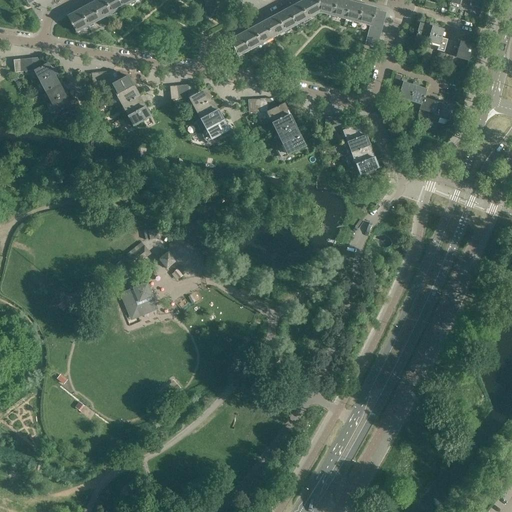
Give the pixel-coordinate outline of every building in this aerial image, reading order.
[(111,13),(103,0),(97,0),(91,4),(99,20),(111,13)] [(123,7),(118,0),(103,0),(111,13),(123,7)] [(319,12),(317,0),(303,0),(299,3),(308,19),(319,12)] [(332,16),(336,0),(317,0),(319,12),(332,16)] [(345,19),(350,1),(344,0),(336,0),(332,16),(345,19)] [(358,22),(363,5),(350,1),(345,19),(358,22)] [(435,10),(437,4),(425,1),(424,7),(435,10)] [(308,19),(299,3),(287,9),(296,25),(308,19)] [(99,20),(91,4),(79,10),(88,26),(99,20)] [(372,22),(375,10),(376,8),(363,5),(358,22),(370,26),(371,26),(372,22)] [(296,25),(287,9),(276,15),(284,31),(296,25)] [(88,26),(79,10),(67,16),(71,23),(70,24),(71,26),(72,25),(76,32),(88,26)] [(382,25),(385,13),(375,10),(372,22),(382,25)] [(284,31),(276,15),(264,21),(273,37),(284,31)] [(427,42),(431,27),(429,26),(423,24),(424,21),(419,20),(417,24),(420,24),(416,39),(427,42)] [(273,37),(264,21),(252,28),(261,44),(273,37)] [(379,36),(382,25),(372,22),(371,26),(370,26),(368,33),(379,36)] [(441,38),(443,30),(434,28),(435,24),(430,23),(429,26),(431,27),(427,42),(438,45),(439,45),(441,38)] [(261,44),(252,28),(241,34),(249,50),(261,44)] [(376,48),(379,36),(368,33),(365,45),(376,48)] [(249,50),(241,34),(229,41),(237,57),(249,50)] [(444,52),(447,40),(441,38),(439,45),(438,45),(437,50),(444,52)] [(450,54),(453,42),(447,40),(444,52),(450,54)] [(468,60),(472,46),(474,46),(475,43),(470,41),(469,44),(460,42),(459,43),(456,55),(456,57),(468,60)] [(456,55),(459,43),(453,42),(450,54),(456,55)] [(42,66),(37,58),(31,58),(33,71),(34,71),(42,66)] [(58,74),(55,70),(52,71),(48,63),(42,66),(34,71),(39,81),(54,74),(55,76),(58,74)] [(120,79),(116,71),(110,71),(111,85),(112,84),(120,79)] [(64,85),(61,80),(58,82),(55,76),(54,74),(39,81),(45,92),(59,84),(61,86),(64,85)] [(133,86),(127,75),(120,79),(112,84),(117,95),(133,86)] [(410,101),(415,86),(412,85),(406,83),(407,80),(402,78),(401,82),(403,83),(396,104),(410,101)] [(421,104),(424,98),(426,90),(417,87),(418,84),(413,82),(412,85),(415,86),(410,101),(421,104)] [(69,95),(67,90),(64,92),(61,86),(59,84),(45,92),(51,102),(65,95),(66,97),(69,95)] [(198,92),(194,84),(188,85),(189,98),(190,98),(198,92)] [(139,97),(133,86),(117,95),(123,105),(139,97)] [(211,99),(205,89),(198,92),(190,98),(195,108),(211,99)] [(71,107),(79,103),(76,99),(69,102),(66,97),(65,95),(51,102),(57,113),(70,105),(71,107)] [(144,107),(139,97),(123,105),(128,116),(144,107)] [(276,107),(272,98),(266,99),(267,112),(276,107)] [(426,111),(430,100),(424,98),(421,104),(419,109),(426,111)] [(217,110),(211,99),(195,108),(201,119),(217,110)] [(432,113),(436,102),(430,100),(426,111),(432,113)] [(450,121),(454,106),(456,107),(457,103),(452,102),(451,105),(442,102),(442,104),(436,102),(432,113),(438,115),(438,117),(450,121)] [(289,114),(283,104),(276,107),(267,112),(272,122),(289,114)] [(150,118),(144,107),(128,116),(134,126),(150,118)] [(223,120),(217,110),(201,119),(207,129),(223,120)] [(294,125),(289,114),(272,122),(278,133),(294,125)] [(353,126),(350,118),(343,117),(343,131),(344,131),(353,126)] [(228,131),(223,120),(207,129),(212,139),(228,131)] [(365,135),(360,124),(353,126),(344,131),(348,141),(365,135)] [(299,136),(294,125),(278,133),(283,144),(299,136)] [(369,146),(365,135),(348,141),(352,153),(369,146)] [(304,147),(299,136),(283,144),(288,154),(304,147)] [(373,157),(369,146),(352,153),(356,164),(373,157)] [(378,168),(373,157),(356,164),(361,175),(378,168)] [(157,230),(148,231),(149,240),(158,239),(157,230)] [(148,256),(151,254),(144,246),(128,258),(135,266),(148,256)] [(176,261),(168,252),(159,259),(166,269),(176,261)] [(174,272),(179,278),(182,276),(177,269),(174,272)] [(156,305),(147,283),(143,284),(141,285),(120,293),(121,295),(126,306),(127,306),(132,317),(138,315),(137,313),(156,305)] [(60,375),(56,379),(63,385),(67,380),(60,375)] [(79,403),(75,408),(80,412),(84,407),(79,403)]
